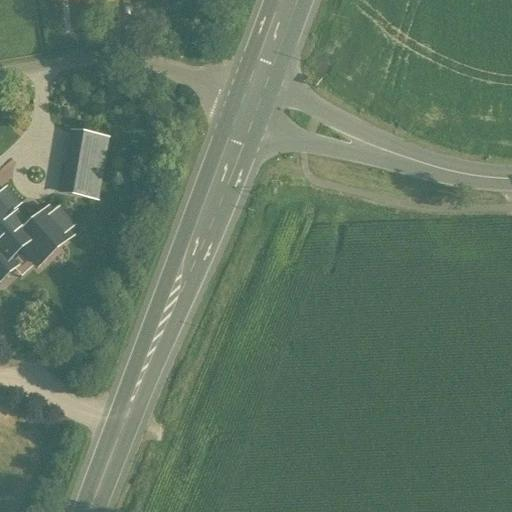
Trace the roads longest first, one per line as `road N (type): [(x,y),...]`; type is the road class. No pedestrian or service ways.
road 1 (secondary): [(251,98),(86,511)]
road 2 (tertiary): [(511,179),(380,151),(251,98)]
